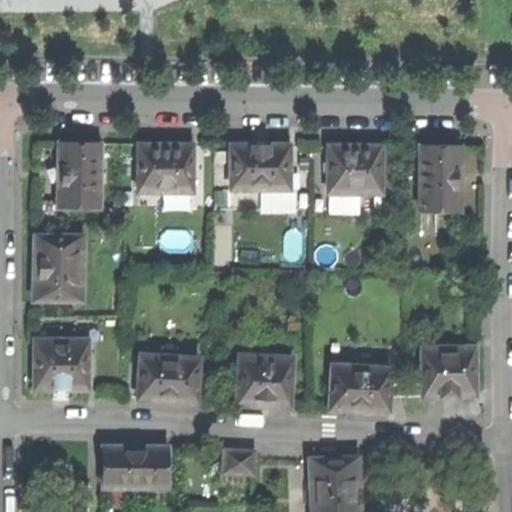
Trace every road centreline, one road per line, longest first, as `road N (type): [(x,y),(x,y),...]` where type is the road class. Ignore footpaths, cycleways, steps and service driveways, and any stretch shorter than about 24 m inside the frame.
road 1 (residential): [(0,101),(507,109)]
road 2 (residential): [(0,423),(506,444)]
road 3 (residential): [(506,444),(500,344),(507,109)]
